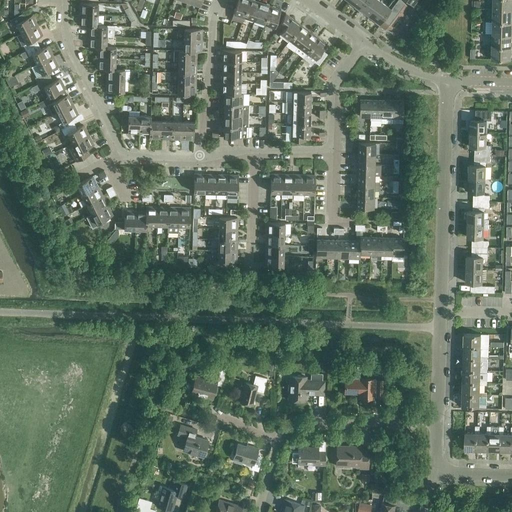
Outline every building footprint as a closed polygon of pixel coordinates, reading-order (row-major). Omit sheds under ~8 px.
[(241,22),(244,16),(248,0),(236,0),(231,18),(241,22)] [(254,19),(260,2),(253,0),(248,0),(244,16),(254,19)] [(359,8),(365,0),(349,0),(349,1),(359,8)] [(371,17),(382,1),(380,0),(365,0),(359,8),(371,17)] [(390,7),(395,0),(390,0),(387,5),(382,1),(371,17),(379,23),(391,8),(390,7)] [(379,23),(378,24),(384,29),(388,24),(393,28),(409,6),(401,0),(395,0),(390,7),(391,8),(379,23)] [(511,8),(511,0),(492,0),(493,8),(511,8)] [(79,13),(97,14),(97,3),(80,2),(79,13)] [(264,23),(270,6),(260,2),(254,19),(264,23)] [(270,6),(264,23),(274,26),(280,9),(270,6)] [(511,21),(511,17),(511,8),(493,8),(492,20),(511,21)] [(21,33),(37,25),(31,15),(25,18),(22,13),(10,19),(12,25),(16,23),(21,33)] [(97,25),(97,24),(97,14),(79,13),(79,25),(89,25),(97,25)] [(289,39),(300,24),(285,13),(278,26),(283,29),(280,32),(289,39)] [(511,33),(511,21),(492,20),(492,32),(511,33)] [(89,35),(106,36),(106,25),(97,24),(97,25),(89,25),(89,35)] [(298,45),(309,30),(300,24),(289,39),(285,44),(294,51),(298,45)] [(25,50),(38,44),(35,38),(42,35),(37,25),(21,33),(26,43),(23,45),(25,50)] [(183,40),(201,40),(202,29),(184,29),(183,40)] [(302,57),(317,37),(309,30),(298,45),(306,51),(302,57)] [(511,45),(511,33),(492,32),(492,45),(511,45)] [(106,46),(106,36),(89,35),(88,47),(98,47),(106,47),(106,46)] [(317,37),(302,57),(311,64),(314,61),(319,65),(327,53),(322,49),(326,43),(317,37)] [(244,47),(247,39),(245,43),(239,41),(235,41),(235,46),(244,47)] [(258,48),(258,41),(253,41),(247,39),(244,47),(258,48)] [(201,51),(201,40),(183,40),(183,50),(196,51),(201,51)] [(36,64),(52,56),(47,46),(41,49),(38,44),(25,50),(28,56),(31,54),(36,64)] [(511,58),(511,45),(492,45),(491,58),(511,58)] [(97,57),(115,58),(115,46),(106,46),(106,47),(98,47),(97,57)] [(183,50),(179,49),(173,49),(173,61),(178,61),(196,62),(196,51),(183,50)] [(222,60),(240,61),(241,50),(222,49),(222,60)] [(74,72),(66,51),(58,54),(66,75),(74,72)] [(38,83),(50,76),(47,71),(57,66),(52,56),(36,64),(30,67),(36,77),(35,77),(38,83)] [(115,68),(115,58),(97,57),(97,69),(107,69),(107,68),(115,69),(115,68)] [(240,71),(240,61),(222,60),(222,71),(240,71)] [(196,72),(196,62),(178,61),(178,72),(196,72)] [(106,79),(124,80),(128,80),(129,68),(115,68),(115,69),(107,68),(107,69),(106,79)] [(240,82),(240,71),(222,71),(221,82),(240,82)] [(196,83),(196,72),(178,72),(178,83),(196,83)] [(48,97),(58,92),(64,88),(59,78),(53,82),(50,76),(38,83),(31,86),(35,91),(40,88),(43,87),(48,97)] [(123,91),(124,80),(106,79),(106,91),(123,91)] [(240,93),(240,82),(221,82),(221,93),(224,93),(240,93)] [(195,94),(196,83),(178,83),(177,94),(195,94)] [(265,94),(266,83),(259,83),(259,87),(255,87),(255,93),(265,94)] [(291,101),(310,102),(310,91),(292,90),(291,101)] [(56,112),(72,104),(67,94),(61,97),(58,92),(48,97),(45,98),(48,104),(47,105),(52,114),(56,112)] [(224,93),(224,104),(242,104),(243,93),(240,93),(224,93)] [(369,116),(369,98),(359,98),(358,115),(369,116)] [(380,116),(380,99),(369,98),(369,116),(369,120),(380,120),(380,116)] [(79,99),(72,103),(78,113),(85,109),(79,99)] [(391,116),(391,99),(380,99),(380,116),(391,116)] [(391,99),(391,116),(391,122),(402,123),(403,99),(391,99)] [(310,113),(310,102),(291,101),(291,112),(310,113)] [(61,129),(74,123),(71,117),(78,114),(72,104),(56,112),(61,122),(58,124),(61,129)] [(248,104),(242,104),(224,104),(224,115),(247,115),(248,104)] [(470,132),(487,132),(487,119),(491,119),(492,110),(476,109),(476,119),(471,119),(470,132)] [(309,123),(310,113),(291,112),(291,114),(288,114),(286,115),(286,120),(288,122),(291,122),(291,123),(309,123)] [(139,133),(139,115),(128,115),(127,133),(139,133)] [(150,120),(150,116),(139,115),(139,133),(149,133),(150,120)] [(247,126),(247,115),(224,115),(223,125),(242,126),(247,126)] [(161,121),(150,120),(149,133),(149,138),(160,138),(161,121)] [(171,138),(171,121),(161,121),(160,138),(171,138)] [(182,139),(182,121),(171,121),(171,138),(182,139)] [(182,121),(182,139),(193,139),(193,122),(182,121)] [(72,143),(88,135),(83,124),(76,128),(74,123),(61,129),(64,135),(67,133),(72,143)] [(309,134),(309,123),(291,123),(291,125),(285,125),(285,134),(290,134),(290,140),(305,140),(305,134),(309,134)] [(241,137),(242,126),(223,125),(223,136),(241,137)] [(261,129),(246,128),(246,137),(252,137),(251,143),(260,143),(261,129)] [(486,144),(487,132),(470,132),(470,145),(475,145),(475,155),(490,155),(491,144),(486,144)] [(88,135),(72,143),(67,145),(72,156),(74,154),(77,160),(89,153),(87,148),(93,145),(88,135)] [(357,153),(378,153),(378,142),(357,142),(357,153)] [(96,145),(90,148),(92,154),(98,151),(96,145)] [(378,154),(378,153),(357,153),(357,164),(374,164),(374,153),(378,154)] [(490,161),(490,155),(475,155),(474,164),(469,164),(469,177),(485,178),(486,165),(485,165),(485,161),(490,161)] [(380,164),(374,164),(357,164),(356,174),(373,175),(380,175),(380,164)] [(60,168),(52,172),(59,185),(66,181),(60,168)] [(204,192),(204,175),(193,174),(193,191),(204,192)] [(281,192),(282,175),(270,174),(270,191),(281,192)] [(373,181),(373,175),(356,174),(356,185),(378,186),(378,181),(373,181)] [(215,192),(216,175),(204,175),(204,192),(215,192)] [(226,192),(226,175),(216,175),(215,192),(226,192)] [(226,175),(226,192),(237,193),(238,176),(226,175)] [(292,192),(292,175),(282,175),(281,192),(292,192)] [(303,192),(304,175),(292,175),(292,192),(303,192)] [(304,175),(303,192),(314,193),(315,176),(304,175)] [(81,194),(96,186),(91,176),(76,184),(81,194)] [(485,191),(485,178),(469,177),(469,190),(473,190),(473,194),(473,200),(489,201),(489,194),(484,194),(484,191),(485,191)] [(378,190),(378,186),(356,185),(356,196),(373,197),(373,190),(378,190)] [(86,203),(101,196),(96,186),(81,194),(83,198),(77,201),(80,207),(86,203)] [(91,213),(106,206),(101,196),(86,203),(91,213)] [(372,208),(373,197),(356,196),(355,207),(372,208)] [(386,208),(397,208),(397,200),(386,199),(386,208)] [(489,207),(489,201),(473,200),(473,207),(473,210),(468,210),(468,223),(488,223),(488,218),(484,218),(484,210),(484,207),(489,207)] [(102,220),(111,215),(106,206),(91,213),(86,216),(92,227),(103,222),(102,220)] [(156,225),(157,207),(146,207),(146,212),(145,225),(146,225),(156,225)] [(167,225),(168,208),(157,207),(156,225),(167,225)] [(178,226),(178,208),(168,208),(167,225),(178,226)] [(178,208),(178,226),(189,226),(190,208),(178,208)] [(134,229),(135,211),(124,211),(123,221),(119,221),(119,228),(134,229)] [(146,212),(135,211),(134,229),(146,229),(146,225),(145,225),(146,212)] [(218,227),(236,228),(236,217),(218,216),(218,227)] [(266,233),(283,233),(284,222),(267,221),(266,233)] [(488,229),(488,223),(468,223),(467,236),(472,236),(472,246),(488,246),(488,240),(484,240),(484,236),(484,229),(488,229)] [(381,254),(382,224),(376,224),(376,231),(381,231),(381,236),(370,236),(370,253),(381,254)] [(392,254),(392,237),(383,236),(383,234),(386,234),(386,225),(382,224),(381,254),(392,254)] [(235,239),(236,228),(218,227),(218,238),(235,239)] [(283,244),(283,233),(266,233),(266,244),(283,244)] [(370,253),(370,236),(360,236),(359,240),(360,240),(359,253),(370,253)] [(392,237),(392,254),(403,254),(403,237),(392,237)] [(235,250),(235,239),(218,238),(218,249),(235,250)] [(326,256),(327,239),(316,239),(315,255),(326,256)] [(337,256),(338,239),(327,239),(326,256),(337,256)] [(348,257),(348,240),(338,239),(337,256),(348,257)] [(360,240),(359,240),(348,240),(348,257),(359,257),(359,253),(360,240)] [(283,255),(283,244),(266,244),(266,255),(283,255)] [(488,253),(488,246),(472,246),(472,252),(472,256),(467,255),(466,268),(483,269),(483,256),(488,256),(488,253)] [(235,261),(235,250),(218,249),(217,260),(217,261),(229,261),(235,261)] [(283,266),(283,255),(266,255),(265,266),(283,266)] [(486,269),(483,269),(466,268),(466,282),(471,282),(471,291),(494,292),(495,285),(482,285),(482,282),(486,282),(486,269)] [(480,347),(487,348),(488,333),(464,333),(464,345),(480,345),(480,347)] [(487,360),(487,348),(480,347),(480,345),(464,345),(463,357),(480,357),(480,360),(487,360)] [(487,372),(487,360),(480,360),(480,357),(463,357),(463,369),(479,369),(479,372),(487,372)] [(216,383),(223,385),(230,360),(222,358),(219,370),(216,381),(206,379),(206,376),(205,373),(202,372),(199,374),(198,377),(195,376),(190,392),(212,398),(216,383)] [(374,379),(359,378),(360,365),(354,365),(354,378),(344,378),(344,393),(359,394),(359,398),(374,398),(374,397),(382,398),(382,380),(374,380),(374,379)] [(486,384),(487,372),(479,372),(479,369),(463,369),(463,381),(479,381),(479,384),(486,384)] [(323,382),(321,382),(322,373),(310,372),(310,381),(305,381),(305,377),(291,376),(290,384),(289,384),(288,400),(304,401),(304,392),(310,392),(309,394),(323,395),(323,382)] [(256,390),(262,392),(266,378),(255,375),(253,384),(244,382),(239,401),(251,405),(256,390)] [(479,391),(479,384),(479,381),(463,381),(463,393),(479,394),(479,396),(486,396),(486,391),(479,391)] [(486,408),(486,396),(479,396),(479,394),(463,393),(462,405),(478,405),(478,408),(486,408)] [(182,450),(203,456),(208,440),(195,436),(197,429),(180,424),(177,434),(186,437),(182,450)] [(477,432),(480,432),(480,425),(475,425),(475,432),(465,432),(465,449),(477,449),(477,432)] [(489,433),(492,433),(492,425),(487,425),(487,433),(480,432),(477,432),(477,449),(489,449),(489,433)] [(504,433),(504,426),(499,426),(499,433),(492,433),(489,433),(489,449),(501,450),(501,433),(504,433)] [(511,426),(504,426),(504,433),(501,433),(501,450),(511,449),(511,426)] [(251,446),(251,447),(237,443),(233,458),(252,463),(251,468),(257,470),(261,456),(256,455),(258,448),(251,446)] [(359,468),(368,468),(368,449),(360,449),(360,446),(336,446),(336,466),(342,466),(342,463),(359,463),(359,468)] [(317,464),(323,464),(324,451),(317,450),(317,447),(298,447),(298,451),(291,451),(291,462),(297,462),(317,462),(317,464)] [(251,476),(258,479),(260,473),(253,470),(251,476)] [(360,481),(369,481),(369,473),(360,473),(360,481)] [(176,494),(183,496),(186,484),(174,481),(171,489),(159,485),(157,493),(160,494),(157,505),(171,510),(176,494)] [(303,504),(299,503),(301,498),(286,493),(284,498),(283,498),(281,506),(283,507),(281,511),(298,511),(301,511),(303,504)] [(239,511),(241,509),(246,511),(250,498),(244,496),(241,506),(219,499),(214,511),(239,511)] [(136,511),(141,511),(144,503),(139,502),(136,511)]
